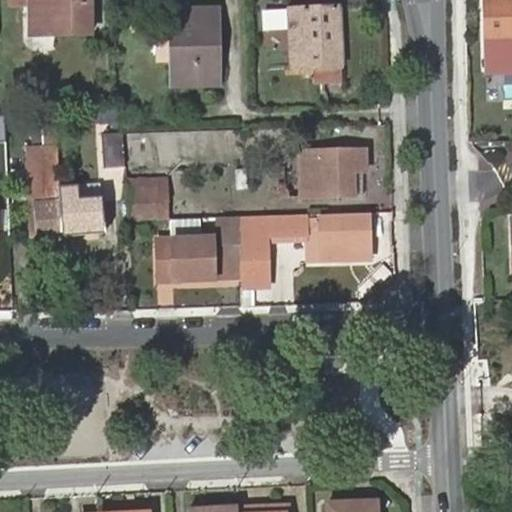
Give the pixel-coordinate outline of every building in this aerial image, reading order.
[(32,2),(35,31),(92,27),(90,0),(9,0),(10,2),(32,2)] [(511,0),(483,0),(485,74),(511,73),(511,0)] [(171,7),(171,24),(180,24),(180,61),(171,61),(170,83),(218,82),(218,7),(171,7)] [(310,67),(339,67),(338,7),(286,8),(287,68),(310,67)] [(180,24),(171,24),(171,61),(180,61),(180,24)] [(338,81),(339,67),(310,67),(311,82),(338,81)] [(117,116),(116,104),(93,106),(94,118),(117,116)] [(130,163),(130,129),(111,130),(111,164),(130,163)] [(67,139),(35,140),(35,228),(68,228),(67,193),(67,179),(67,139)] [(299,149),(301,194),(351,194),(351,169),(365,169),(365,148),(299,149)] [(68,228),(74,228),(112,228),(110,192),(87,191),(87,179),(67,179),(67,193),(68,228)] [(131,185),(132,216),(157,216),(157,184),(131,185)] [(202,216),(172,215),(173,235),(202,234),(202,216)] [(242,215),(225,215),(225,236),(227,258),(244,259),(242,215)] [(311,217),(242,217),(244,277),(245,285),(272,284),(270,234),(310,234),(310,257),(370,257),(369,218),(324,218),(311,217)] [(161,235),(162,279),(217,277),(217,234),(202,234),(173,235),(161,235)] [(244,259),(217,259),(217,277),(244,277),(244,259)] [(325,504),(325,511),(374,511),(374,502),(325,504)]
